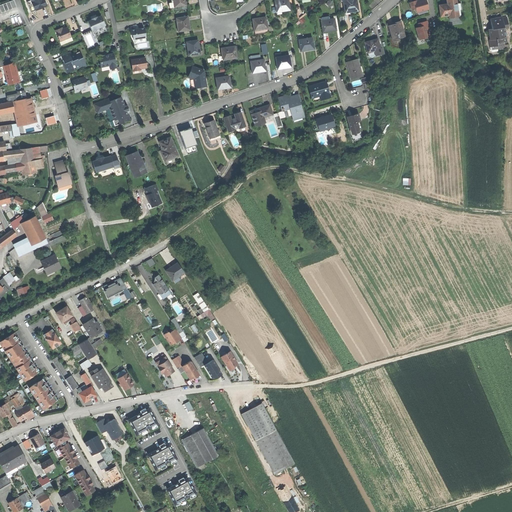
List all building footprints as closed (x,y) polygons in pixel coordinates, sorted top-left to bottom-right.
[(14,0),(13,0),(0,5),(0,7),(2,13),(17,7),(14,0)] [(35,10),(36,10),(31,0),(27,2),(32,11),(35,10)] [(31,0),(36,10),(41,8),(45,6),(42,0),(31,0)] [(280,0),(281,0),(275,1),(277,12),(282,12),(290,10),(288,0),(280,0)] [(343,1),(345,12),(349,11),(349,12),(353,12),(358,11),(356,0),(341,0),(342,2),(343,1)] [(410,3),(412,10),(416,9),(417,13),(428,9),(425,0),(422,0),(417,2),(417,0),(413,2),(410,3)] [(446,0),(447,4),(438,5),(440,18),(452,16),(452,18),(458,17),(457,10),(460,9),(459,4),(457,5),(455,0),(446,0)] [(88,21),(93,31),(106,25),(101,16),(97,17),(97,16),(94,18),(92,19),(92,20),(88,21)] [(178,31),(190,29),(189,23),(188,16),(177,18),(178,23),(177,23),(178,31)] [(259,18),(253,19),(255,34),(269,33),(267,17),(259,18)] [(332,31),(337,30),(335,18),(334,18),(321,21),(323,31),(327,31),(328,32),(332,31)] [(489,40),(490,47),(497,46),(497,51),(505,50),(505,49),(504,43),(506,43),(506,38),(503,38),(503,33),(505,33),(504,29),(508,28),(506,18),(501,18),(495,18),(490,19),(492,29),(489,30),(490,40),(489,40)] [(389,26),(393,41),(398,40),(398,38),(404,36),(403,31),(402,32),(401,28),(402,28),(400,21),(395,22),(392,23),(393,24),(389,26)] [(416,28),(420,40),(429,37),(427,29),(429,29),(427,21),(423,22),(419,23),(420,27),(416,28)] [(136,27),(131,28),(131,31),(132,35),(133,35),(134,39),(146,38),(145,28),(136,29),(136,27)] [(56,32),(60,41),(71,36),(68,28),(64,30),(61,30),(56,32)] [(313,37),(299,39),(301,50),(306,49),(306,51),(310,50),(314,49),(313,37)] [(371,41),(364,43),(368,53),(375,51),(376,55),(383,53),(382,48),(381,49),(378,39),(371,41)] [(187,46),(188,55),(200,53),(199,45),(198,40),(188,41),(188,46),(187,46)] [(221,48),(223,60),(233,58),(232,57),(236,56),(235,46),(227,47),(221,48)] [(65,67),(67,72),(74,70),(74,68),(76,67),(76,69),(86,65),(83,57),(82,58),(78,59),(76,53),(72,55),(71,52),(61,55),(64,63),(66,62),(68,66),(65,67)] [(109,55),(99,57),(101,67),(110,65),(111,69),(117,68),(114,54),(109,55)] [(282,56),(276,57),(278,68),(283,67),(283,68),(286,68),(292,67),(290,55),(282,56)] [(146,58),(131,60),(133,70),(138,69),(138,68),(147,67),(146,58)] [(264,59),(251,62),(253,72),(257,72),(257,73),(261,72),(266,71),(264,59)] [(358,59),(346,62),(347,65),(349,65),(350,68),(348,68),(349,73),(351,79),(362,76),(358,59)] [(15,62),(3,66),(4,70),(7,81),(8,85),(21,82),(20,75),(18,75),(16,67),(15,62)] [(192,67),(189,77),(194,79),(196,87),(201,86),(207,86),(204,70),(192,67)] [(229,75),(216,77),(218,88),(223,87),(223,88),(227,88),(231,87),(229,75)] [(85,77),(72,81),(74,85),(76,92),(81,91),(80,88),(88,86),(85,77)] [(317,84),(309,86),(312,97),(321,94),(323,98),(330,97),(328,90),(327,90),(327,87),(326,82),(317,84)] [(10,97),(11,102),(13,108),(14,108),(12,101),(28,98),(27,93),(10,97)] [(284,96),(278,98),(282,111),(285,110),(284,109),(289,107),(293,119),(304,116),(298,95),(291,97),(290,94),(284,96)] [(28,98),(12,101),(14,108),(17,124),(18,126),(20,126),(36,122),(31,97),(28,98)] [(94,104),(97,112),(110,108),(114,120),(117,119),(119,124),(125,122),(130,120),(126,111),(125,106),(121,97),(110,101),(109,98),(94,104)] [(0,104),(0,110),(13,108),(11,102),(0,104)] [(253,110),(251,111),(256,126),(264,123),(264,121),(263,118),(273,115),(270,105),(262,107),(257,109),(255,108),(253,110)] [(224,117),(229,131),(235,129),(235,128),(238,127),(239,128),(245,126),(241,112),(234,114),(235,117),(233,118),(232,119),(230,115),(224,117)] [(278,113),(273,115),(263,118),(264,121),(274,117),(277,127),(280,128),(283,127),(278,113)] [(331,114),(316,118),(320,131),(327,128),(327,127),(334,124),(333,118),(331,114)] [(352,116),(347,117),(352,134),(359,132),(358,129),(361,128),(359,121),(360,121),(358,114),(352,116)] [(205,124),(210,138),(218,135),(213,121),(208,122),(205,124)] [(22,136),(20,126),(18,126),(17,124),(11,125),(13,137),(22,136)] [(186,130),(180,132),(185,148),(190,146),(196,144),(191,128),(186,130)] [(159,147),(165,161),(178,156),(170,137),(164,140),(159,142),(161,146),(159,147)] [(31,148),(19,149),(20,156),(21,163),(34,160),(31,148)] [(131,154),(125,156),(134,177),(146,172),(140,156),(139,157),(136,151),(131,154)] [(116,154),(110,156),(113,166),(119,164),(116,154)] [(102,158),(92,161),(95,172),(113,167),(113,166),(110,156),(102,158)] [(41,159),(34,160),(35,170),(42,169),(41,159)] [(21,163),(22,163),(22,167),(24,175),(35,173),(35,170),(34,160),(21,163)] [(57,175),(66,173),(63,162),(54,164),(57,175)] [(16,164),(5,166),(6,173),(17,171),(17,169),(16,164)] [(67,177),(66,173),(57,175),(54,176),(56,185),(61,184),(61,186),(71,183),(69,176),(67,177)] [(154,185),(144,189),(146,195),(148,195),(149,198),(148,198),(147,199),(149,203),(150,203),(152,208),(161,204),(156,191),(154,185)] [(23,190),(28,191),(34,194),(35,195),(38,189),(31,187),(24,186),(23,190)] [(24,199),(30,202),(34,194),(28,191),(26,195),(24,199)] [(3,194),(0,194),(0,205),(10,202),(9,198),(8,193),(3,194)] [(41,217),(42,217),(46,215),(41,204),(37,207),(41,217)] [(42,217),(44,222),(52,219),(50,213),(46,215),(42,217)] [(10,223),(14,229),(23,220),(21,216),(10,223)] [(35,217),(23,222),(32,240),(36,248),(48,243),(35,217)] [(9,232),(6,234),(8,241),(11,238),(16,235),(12,230),(9,232)] [(19,257),(36,248),(32,240),(15,248),(17,252),(18,255),(19,257)] [(54,256),(42,262),(44,267),(47,274),(60,268),(54,256)] [(147,261),(150,266),(156,263),(153,258),(147,261)] [(166,271),(172,281),(184,273),(177,263),(171,267),(166,271)] [(9,273),(3,277),(8,286),(14,282),(9,273)] [(153,285),(159,294),(161,292),(163,291),(164,292),(168,290),(158,275),(156,276),(154,278),(156,280),(155,283),(153,285)] [(105,291),(108,298),(127,288),(120,277),(104,286),(106,290),(105,291)] [(17,289),(19,295),(31,290),(29,285),(17,289)] [(198,293),(194,296),(201,306),(205,304),(198,293)] [(85,297),(80,300),(87,313),(93,309),(85,297)] [(62,309),(58,312),(64,321),(67,319),(72,316),(66,307),(62,309)] [(214,318),(208,309),(205,312),(197,317),(199,320),(207,314),(211,320),(214,318)] [(86,323),(83,325),(90,337),(97,332),(99,335),(103,333),(96,323),(95,324),(92,319),(86,323)] [(74,328),(76,331),(81,328),(76,322),(72,324),(74,328)] [(178,322),(175,324),(183,337),(186,335),(178,322)] [(43,335),(53,349),(61,343),(52,329),(43,335)] [(164,335),(171,345),(176,342),(182,338),(176,329),(169,333),(168,332),(164,335)] [(13,333),(0,342),(0,343),(24,381),(39,372),(13,333)] [(153,337),(157,345),(161,343),(157,335),(153,337)] [(87,339),(79,344),(88,359),(96,354),(94,349),(89,342),(87,339)] [(75,356),(81,352),(77,345),(71,349),(75,356)] [(230,350),(221,356),(226,365),(228,364),(231,369),(234,367),(233,366),(236,364),(233,360),(235,358),(230,350)] [(194,358),(200,368),(204,365),(211,377),(215,375),(217,378),(222,374),(213,360),(207,364),(201,354),(194,358)] [(172,360),(177,369),(182,366),(190,379),(194,377),(194,378),(197,377),(199,375),(191,361),(190,361),(184,365),(179,356),(172,360)] [(53,360),(65,379),(69,377),(56,357),(53,360)] [(157,363),(159,366),(167,360),(165,357),(157,363)] [(81,364),(84,369),(93,364),(89,358),(81,364)] [(164,373),(166,376),(170,373),(174,371),(167,360),(159,366),(160,366),(158,367),(161,371),(162,370),(164,373)] [(102,370),(91,376),(99,388),(101,386),(104,391),(108,388),(112,386),(102,370)] [(81,375),(87,384),(91,382),(85,373),(81,375)] [(118,379),(125,390),(129,388),(134,385),(127,373),(118,379)] [(65,379),(72,390),(77,386),(70,376),(69,377),(65,379)] [(29,388),(43,409),(57,400),(43,378),(29,388)] [(79,394),(84,402),(91,399),(96,395),(91,387),(82,392),(79,394)] [(7,407),(13,404),(12,399),(20,396),(17,392),(6,398),(7,400),(4,402),(5,404),(7,407)] [(13,404),(14,408),(25,402),(20,396),(12,399),(13,404)] [(189,411),(194,408),(190,400),(185,403),(189,411)] [(241,412),(256,440),(276,429),(261,401),(241,412)] [(14,408),(16,411),(27,405),(25,402),(14,408)] [(5,404),(0,406),(0,413),(2,417),(5,416),(7,414),(11,412),(7,407),(5,404)] [(13,413),(19,422),(25,419),(26,421),(33,416),(27,405),(16,411),(13,413)] [(150,407),(129,419),(137,435),(159,423),(150,407)] [(18,424),(13,417),(9,419),(14,427),(18,424)] [(106,422),(104,423),(113,438),(114,438),(122,434),(123,433),(114,417),(110,420),(106,422)] [(102,424),(100,420),(96,422),(97,424),(99,429),(104,426),(102,424)] [(181,439),(196,467),(218,455),(203,427),(181,439)] [(57,432),(50,436),(56,446),(59,444),(61,447),(67,444),(65,440),(70,438),(64,428),(57,432)] [(294,463),(276,429),(256,440),(273,473),(294,463)] [(34,436),(30,438),(36,448),(39,446),(44,443),(39,434),(34,436)] [(91,438),(85,441),(92,453),(99,449),(100,450),(105,447),(104,446),(100,438),(98,434),(91,438)] [(27,439),(21,442),(25,449),(31,446),(27,439)] [(169,442),(147,454),(156,470),(178,458),(169,442)] [(68,443),(67,444),(61,447),(60,447),(62,450),(61,451),(65,458),(74,453),(74,452),(73,453),(71,449),(68,443)] [(7,452),(17,469),(24,465),(23,462),(26,460),(18,445),(12,448),(7,452)] [(10,473),(17,469),(7,452),(1,455),(0,455),(0,464),(5,473),(9,470),(10,473)] [(74,454),(74,453),(65,458),(69,465),(71,464),(72,467),(79,463),(76,458),(74,454)] [(42,467),(45,472),(54,467),(50,459),(45,462),(42,463),(43,466),(42,467)] [(76,478),(80,485),(90,479),(88,479),(86,476),(83,470),(76,474),(78,477),(76,478)] [(0,479),(0,488),(10,483),(7,476),(0,479)] [(189,477),(167,488),(175,504),(197,492),(189,477)] [(91,480),(90,479),(80,485),(84,492),(86,491),(88,494),(95,490),(91,485),(89,481),(91,480)] [(33,491),(36,495),(44,491),(42,486),(33,491)] [(61,498),(68,511),(73,508),(79,504),(72,491),(61,498)] [(46,493),(37,498),(42,507),(51,502),(46,493)] [(23,494),(19,496),(23,503),(27,500),(23,494)] [(19,496),(16,498),(22,507),(25,506),(23,503),(19,496)] [(16,498),(8,503),(13,511),(15,511),(18,510),(22,508),(22,507),(16,498)] [(290,511),(297,511),(300,511),(295,500),(287,503),(290,511)] [(53,507),(51,502),(42,507),(44,511),(53,507)]
